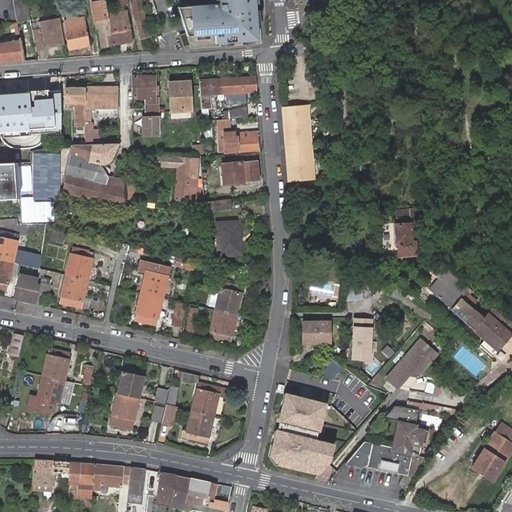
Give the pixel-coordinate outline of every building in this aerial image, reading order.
[(26,0),(14,0),(20,38),(33,35),(31,23),(26,0)] [(102,45),(112,43),(108,15),(104,0),(99,0),(91,1),(95,26),(99,26),(102,45)] [(216,0),(217,3),(190,5),(192,31),(186,33),(190,45),(193,44),(225,42),(225,45),(263,43),(259,0),(216,0)] [(135,15),(141,38),(148,36),(141,6),(135,7),(135,15)] [(65,12),(66,22),(75,20),(73,11),(65,12)] [(108,15),(112,43),(133,40),(128,12),(108,15)] [(60,17),(31,23),(33,35),(35,48),(65,42),(60,17)] [(66,22),(64,22),(69,49),(89,45),(84,19),(75,20),(66,22)] [(0,62),(24,60),(20,38),(0,38),(0,62)] [(154,77),(134,78),(135,97),(159,97),(159,85),(154,86),(154,77)] [(254,77),(200,81),(202,110),(209,109),(212,109),(211,96),(225,95),(226,107),(246,105),(245,94),(255,93),(254,77)] [(0,133),(3,133),(4,139),(5,143),(9,146),(14,147),(22,147),(30,146),(36,143),(42,140),(45,135),(46,130),(63,127),(61,103),(61,88),(33,91),(0,94),(0,133)] [(86,121),(86,88),(65,88),(65,103),(76,103),(77,122),(86,121)] [(94,107),(119,107),(118,88),(86,88),(86,121),(86,123),(90,123),(90,110),(94,110),(94,107)] [(189,92),(170,92),(170,118),(190,117),(189,92)] [(159,97),(145,97),(146,107),(159,107),(159,97)] [(159,107),(146,107),(146,120),(143,120),(144,140),(160,139),(159,107)] [(224,119),(247,118),(246,107),(227,110),(228,113),(223,113),(224,119)] [(308,107),(282,109),(282,117),(286,116),(287,138),(284,139),(285,154),(288,154),(290,176),(287,177),(287,184),(313,182),(308,107)] [(209,109),(202,110),(202,121),(204,121),(210,121),(209,109)] [(212,136),(212,121),(204,121),(205,137),(212,136)] [(86,145),(99,145),(99,130),(95,131),(86,131),(86,145)] [(256,131),(233,132),(233,139),(256,138),(256,131)] [(223,140),(224,152),(257,150),(256,138),(233,139),(233,132),(223,132),(223,140)] [(76,146),(63,192),(126,208),(126,188),(125,182),(108,178),(101,166),(103,161),(114,154),(118,144),(99,145),(86,145),(76,146)] [(179,168),(176,201),(194,202),(195,193),(196,194),(198,159),(159,156),(159,166),(179,168)] [(0,198),(18,198),(15,160),(0,161),(0,198)] [(254,161),(221,163),(222,183),(255,181),(254,161)] [(214,200),(215,210),(230,209),(229,199),(214,200)] [(207,200),(204,200),(205,210),(215,210),(214,200),(207,200)] [(421,222),(421,207),(398,209),(398,223),(397,223),(398,247),(399,247),(399,254),(402,256),(415,256),(415,247),(412,247),(411,222),(421,222)] [(216,221),(218,254),(237,253),(235,236),(239,236),(238,220),(216,221)] [(32,226),(28,226),(28,234),(39,236),(44,238),(45,228),(32,226)] [(0,260),(12,263),(17,243),(11,241),(13,234),(0,230),(0,260)] [(71,255),(66,276),(87,281),(92,260),(86,258),(88,251),(74,248),(72,255),(71,255)] [(0,288),(7,290),(12,263),(0,260),(0,288)] [(140,293),(162,298),(167,277),(162,275),(163,269),(148,265),(147,271),(146,271),(140,293)] [(463,319),(473,308),(472,307),(477,301),(467,292),(470,289),(448,270),(430,291),(463,319)] [(37,278),(18,273),(11,296),(33,302),(39,281),(37,281),(37,278)] [(87,281),(66,276),(61,296),(62,296),(61,302),(81,307),(87,281)] [(39,281),(33,302),(43,305),(48,284),(46,283),(39,281)] [(215,311),(236,315),(243,287),(222,282),(215,311)] [(333,285),(313,282),(312,291),(331,294),(333,285)] [(346,289),(348,302),(364,300),(362,287),(346,289)] [(156,325),(162,298),(140,293),(135,313),(136,313),(135,320),(156,325)] [(474,309),(473,308),(463,319),(498,349),(511,334),(506,329),(509,325),(511,328),(511,320),(507,316),(504,319),(483,300),(474,309)] [(181,329),(185,307),(178,305),(173,327),(181,329)] [(193,308),(191,316),(197,317),(200,309),(193,308)] [(231,342),(236,315),(215,311),(211,330),(211,331),(210,337),(231,342)] [(191,316),(188,331),(194,332),(197,317),(191,316)] [(373,319),(353,318),(350,359),(370,361),(373,319)] [(330,323),(303,323),(303,343),(330,344),(330,323)] [(14,335),(9,354),(18,356),(22,337),(14,335)] [(420,340),(388,376),(400,387),(410,376),(420,377),(437,355),(420,340)] [(47,355),(42,376),(64,381),(70,354),(50,349),(48,355),(47,355)] [(338,363),(330,359),(326,368),(333,372),(338,363)] [(82,384),(90,385),(93,367),(85,366),(82,384)] [(122,372),(118,392),(146,399),(150,378),(145,377),(146,370),(125,366),(123,372),(122,372)] [(197,374),(181,371),(179,379),(190,381),(195,380),(197,374)] [(291,372),(289,382),(319,386),(320,376),(291,372)] [(64,381),(42,376),(38,395),(39,396),(37,403),(58,407),(64,381)] [(193,409),(214,414),(219,396),(221,387),(199,382),(198,389),(197,388),(193,409)] [(177,386),(170,384),(166,403),(173,405),(177,386)] [(83,386),(81,400),(87,401),(89,387),(83,386)] [(229,389),(221,387),(219,396),(227,398),(229,389)] [(146,399),(118,392),(113,412),(115,412),(113,419),(134,424),(135,418),(141,419),(146,399)] [(284,393),(276,432),(270,456),(280,465),(318,475),(329,463),(334,445),(317,440),(327,403),(284,393)] [(173,405),(166,403),(162,422),(173,424),(177,406),(173,405)] [(421,426),(423,409),(397,404),(385,419),(403,423),(397,448),(365,443),(348,464),(362,468),(366,466),(405,474),(400,483),(408,493),(432,454),(414,450),(411,449),(413,441),(416,441),(426,443),(426,440),(430,440),(432,428),(421,426)] [(163,407),(156,406),(153,419),(160,421),(163,407)] [(209,441),(214,414),(193,409),(188,429),(183,428),(182,434),(209,441)] [(494,432),(506,439),(511,429),(500,423),(494,432)] [(472,467),(494,480),(511,451),(511,429),(506,439),(494,432),(472,467)] [(53,460),(35,459),(34,490),(52,491),(53,460)] [(69,461),(59,461),(59,471),(64,471),(64,477),(68,477),(69,461)] [(95,464),(70,462),(69,482),(81,482),(81,496),(92,496),(93,489),(94,488),(95,464)] [(132,468),(95,464),(94,488),(103,489),(103,483),(124,483),(124,481),(130,481),(132,468)] [(144,498),(147,470),(140,468),(132,468),(130,481),(129,496),(144,498)] [(179,475),(162,472),(159,495),(158,502),(173,505),(179,475)] [(192,478),(179,475),(173,505),(172,508),(176,509),(177,505),(192,508),(192,504),(187,503),(192,478)] [(217,483),(192,478),(187,503),(192,504),(198,505),(199,500),(195,500),(196,495),(215,499),(217,483)] [(156,511),(158,502),(159,495),(151,495),(149,511),(156,511)] [(212,508),(228,511),(230,503),(217,500),(216,505),(212,505),(212,508)]
